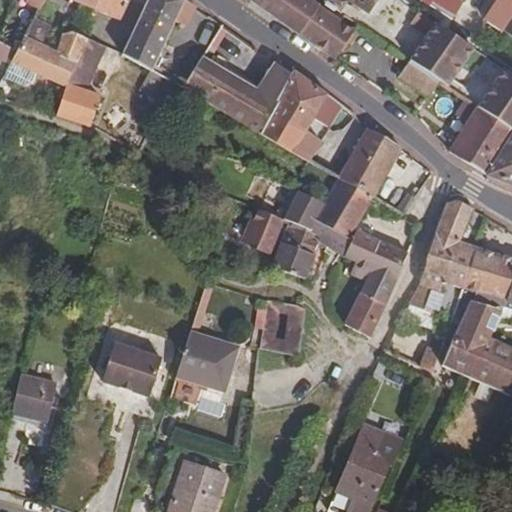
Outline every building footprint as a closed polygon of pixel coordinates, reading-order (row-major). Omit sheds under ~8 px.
[(43,0),(27,0),(23,10),(35,16),(43,0)] [(68,0),(95,11),(99,0),(68,0)] [(120,22),(129,0),(99,0),(95,11),(120,22)] [(152,71),(175,22),(185,27),(195,7),(184,0),(148,0),(121,55),(152,71)] [(251,0),(249,4),(316,52),(333,64),(335,61),(350,38),(351,37),(333,25),(331,22),(305,5),(298,0),(251,0)] [(318,0),(307,0),(305,5),(331,22),(337,13),(318,0)] [(318,0),(337,13),(345,1),(352,5),(350,8),(359,13),(360,10),(366,13),(374,0),(318,0)] [(427,0),(453,16),(462,0),(427,0)] [(511,0),(502,0),(488,22),(501,30),(511,12),(511,0)] [(408,61),(438,81),(447,87),(451,80),(472,49),(415,11),(406,25),(425,36),(413,54),(408,61)] [(511,12),(501,30),(511,37),(511,12)] [(64,89),(84,39),(34,20),(26,34),(10,64),(64,89)] [(365,32),(358,27),(351,37),(350,38),(358,43),(365,32)] [(10,64),(26,34),(19,30),(8,50),(5,48),(0,59),(10,64)] [(87,90),(104,48),(84,39),(64,89),(55,117),(88,127),(98,95),(87,90)] [(408,61),(387,47),(377,61),(398,76),(408,61)] [(260,132),(290,73),(275,63),(255,91),(200,58),(182,88),(260,132)] [(428,96),(438,81),(408,61),(398,76),(428,96)] [(511,130),(511,75),(503,69),(481,99),(476,107),(511,130)] [(327,127),(340,104),(293,70),(290,73),(260,132),(307,159),(319,140),(305,132),(313,119),(327,127)] [(470,118),(448,153),(483,175),(511,185),(511,130),(476,107),(466,100),(459,111),(470,118)] [(319,140),(327,127),(313,119),(305,132),(319,140)] [(370,198),(399,149),(399,148),(366,129),(338,177),(337,179),(370,198)] [(347,239),(370,198),(337,179),(338,177),(307,159),(298,177),(328,191),(321,203),(313,220),(347,239)] [(313,220),(321,203),(305,195),(296,191),(273,181),(270,188),(289,197),(280,217),(284,219),(290,222),(289,225),(319,237),(317,241),(343,258),(350,241),(347,239),(313,220)] [(305,195),(307,190),(299,185),(296,191),(305,195)] [(395,187),(385,206),(400,214),(412,196),(395,187)] [(464,289),(476,247),(459,242),(472,209),(455,201),(445,204),(418,285),(409,303),(433,313),(442,292),(439,290),(442,283),(464,289)] [(268,253),(280,226),(269,222),(271,216),(259,211),(254,222),(252,220),(243,239),(258,246),(257,249),(268,253)] [(302,279),(317,241),(319,237),(289,225),(271,266),(274,268),(302,279)] [(383,304),(406,253),(355,231),(350,241),(343,258),(356,264),(350,276),(365,282),(360,293),(383,304)] [(506,302),(511,281),(511,258),(476,247),(464,289),(474,292),(506,302)] [(205,282),(192,324),(198,326),(210,284),(205,282)] [(503,311),(506,302),(474,292),(471,301),(503,311)] [(383,304),(360,293),(347,319),(345,324),(369,337),(385,305),(383,304)] [(265,301),(259,349),(297,356),(297,354),(297,351),(304,310),(295,304),(265,301)] [(489,342),(503,311),(471,301),(442,366),(465,376),(502,393),(511,397),(511,348),(502,344),(500,347),(489,342)] [(198,326),(192,324),(191,327),(189,332),(175,376),(222,392),(237,348),(195,334),(198,326)] [(438,352),(445,334),(434,329),(427,347),(438,352)] [(161,358),(124,345),(115,343),(101,381),(117,386),(119,382),(133,387),(132,390),(148,396),(161,358)] [(420,352),(418,373),(435,374),(437,353),(420,352)] [(46,422),(55,384),(20,376),(11,414),(46,422)] [(46,422),(11,414),(10,421),(44,429),(46,422)] [(368,511),(401,439),(396,437),(361,421),(329,494),(347,502),(342,511),(368,511)] [(211,511),(223,477),(184,463),(168,511),(171,511),(211,511)]
